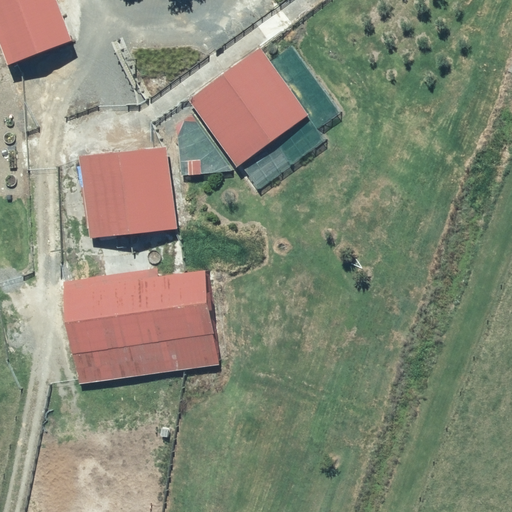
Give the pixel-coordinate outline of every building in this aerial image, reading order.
[(0,0),(0,11),(18,59),(80,36),(66,0),(0,0)] [(194,98),(244,163),(313,111),(263,46),(194,98)] [(174,105),(162,114),(168,122),(180,113),(174,105)] [(83,155),(94,234),(182,222),(171,143),(83,155)] [(374,197),(370,206),(384,211),(387,202),(374,197)] [(219,327),(221,327),(212,264),(165,271),(164,264),(69,277),(83,380),(223,361),(219,327)]
